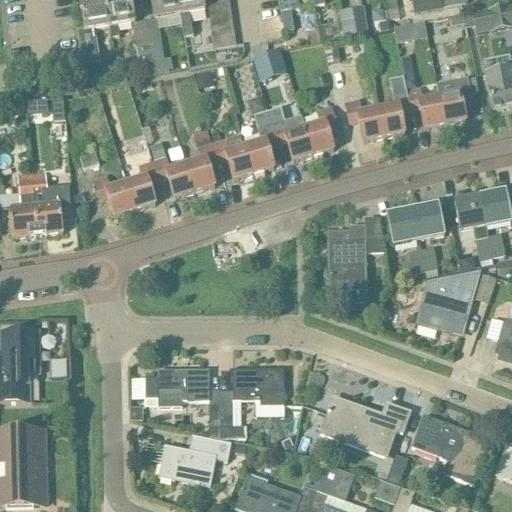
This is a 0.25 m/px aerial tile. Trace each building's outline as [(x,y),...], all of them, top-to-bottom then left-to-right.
[(110,31),(105,0),(104,0),(81,4),(86,33),(78,34),(83,68),(100,65),(95,34),(109,31),(110,31)] [(105,0),(110,31),(109,31),(112,42),(119,41),(117,30),(135,27),(130,0),(105,0)] [(152,0),(156,23),(179,19),(180,19),(176,0),(152,0)] [(203,0),(176,0),(180,19),(179,19),(182,40),(191,39),(188,17),(206,15),(203,0)] [(281,0),(279,0),(281,16),(300,13),(297,0),(281,0)] [(385,0),(388,14),(397,13),(395,0),(385,0)] [(443,11),(440,0),(435,0),(427,2),(429,13),(443,11)] [(466,0),(442,0),(445,11),(468,7),(466,0)] [(209,4),(211,15),(232,12),(230,1),(209,4)] [(511,29),(511,9),(473,17),(477,37),(511,29)] [(363,11),(352,12),(357,39),(367,37),(363,11)] [(232,12),(211,15),(213,29),(234,26),(232,12)] [(352,12),(339,15),(344,41),(357,39),(352,12)] [(294,33),(292,24),(283,25),(284,35),(294,33)] [(236,37),(234,26),(213,29),(214,40),(236,37)] [(394,33),(397,47),(408,44),(406,30),(394,33)] [(236,37),(214,40),(216,52),(238,49),(236,37)] [(161,47),(149,49),(154,79),(166,77),(165,75),(172,74),(170,61),(164,62),(161,47)] [(141,82),(154,79),(149,49),(136,52),(141,82)] [(253,63),(260,86),(287,78),(280,55),(253,63)] [(103,76),(104,85),(118,83),(116,69),(107,70),(103,76)] [(511,72),(487,77),(494,115),(511,111),(511,72)] [(395,111),(379,114),(385,143),(406,139),(402,118),(411,116),(407,95),(406,96),(402,82),(389,84),(393,98),(395,111)] [(456,99),(440,102),(446,130),(467,126),(463,106),(473,104),(469,83),(454,86),(456,99)] [(421,93),(407,95),(411,116),(421,114),(425,135),(446,130),(440,102),(423,105),(421,93)] [(27,106),(27,120),(47,119),(47,105),(27,106)] [(364,147),(385,143),(379,114),(362,118),(360,106),(346,109),(350,129),(360,127),(364,147)] [(286,126),(285,126),(280,112),(267,116),(278,150),(287,147),(293,167),(313,161),(305,133),(290,138),(286,126)] [(321,128),(305,133),(313,161),(333,154),(327,134),(338,131),(332,112),(318,116),(321,128)] [(262,146),(246,151),(254,178),(274,172),(268,153),(278,150),(267,116),(253,120),(258,134),(262,146)] [(226,144),(212,148),(218,168),(227,166),(233,185),(254,178),(246,151),(230,156),(226,144)] [(203,165),(187,170),(195,197),(215,191),(209,171),(218,168),(212,148),(199,152),(203,165)] [(84,173),(100,168),(96,157),(80,161),(84,173)] [(167,163),(153,167),(159,186),(167,184),(173,203),(195,197),(187,170),(170,175),(167,163)] [(143,183),(127,188),(136,215),(155,209),(149,189),(159,186),(153,167),(140,171),(143,183)] [(46,176),(32,177),(34,198),(48,197),(46,176)] [(17,179),(19,200),(34,198),(32,177),(17,179)] [(114,222),(136,215),(127,188),(110,193),(107,181),(93,186),(99,205),(108,202),(114,222)] [(48,197),(34,198),(38,240),(63,238),(61,211),(70,210),(68,190),(47,192),(48,197)] [(486,232),(511,226),(505,197),(480,202),(486,232)] [(21,212),(10,213),(13,243),(38,240),(34,198),(19,200),(21,212)] [(486,232),(480,202),(455,207),(461,237),(486,232)] [(418,245),(443,240),(438,211),(412,216),(418,245)] [(418,245),(412,216),(387,221),(392,250),(418,245)] [(367,258),(377,258),(387,258),(382,225),(366,226),(366,231),(351,231),(351,236),(329,236),(329,296),(367,296),(367,258)] [(500,238),(488,241),(492,263),(504,260),(500,238)] [(488,241),(474,243),(478,266),(492,263),(488,241)] [(433,252),(420,255),(424,276),(437,274),(433,252)] [(420,255),(408,257),(412,279),(424,276),(420,255)] [(475,303),(487,307),(495,283),(483,280),(475,303)] [(464,330),(469,311),(473,297),(454,292),(450,306),(426,299),(418,329),(451,338),(454,327),(464,330)] [(511,329),(506,328),(497,357),(511,361),(511,329)] [(0,362),(0,405),(28,406),(28,363),(37,362),(37,347),(36,334),(7,335),(8,363),(0,362)] [(230,395),(220,395),(220,444),(244,444),(245,430),(230,431),(230,407),(259,407),(258,413),(284,412),(283,375),(231,375),(230,395)] [(220,444),(220,395),(208,395),(208,376),(158,376),(158,383),(145,383),(145,412),(157,412),(157,413),(182,412),(182,407),(208,407),(208,444),(220,444)] [(410,417),(403,415),(386,409),(382,420),(333,403),(320,439),(387,462),(396,435),(403,437),(410,417)] [(129,424),(142,424),(142,416),(138,412),(129,412),(129,424)] [(475,491),(490,448),(469,441),(471,438),(423,421),(412,454),(449,467),(444,480),(475,491)] [(0,509),(48,508),(46,436),(0,436),(0,509)] [(227,467),(230,449),(191,442),(189,456),(164,451),(158,484),(209,493),(215,465),(227,467)] [(511,486),(511,454),(505,452),(495,480),(511,486)] [(408,465),(394,460),(385,486),(399,491),(408,465)] [(301,501),(266,489),(268,484),(248,477),(247,483),(235,511),(309,511),(316,495),(304,491),(301,501)] [(418,511),(409,508),(413,496),(400,491),(392,511),(418,511)] [(316,495),(309,511),(362,511),(328,500),(316,495)]
